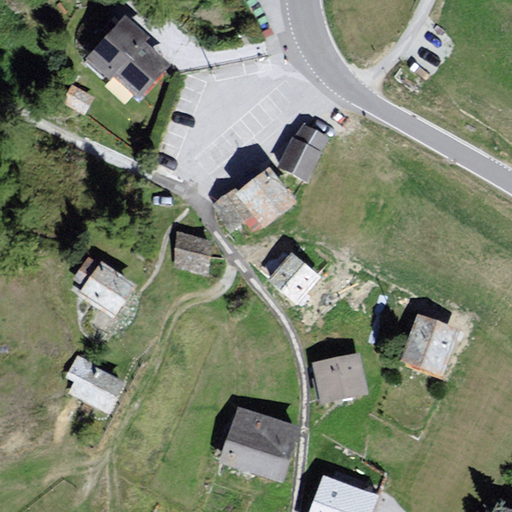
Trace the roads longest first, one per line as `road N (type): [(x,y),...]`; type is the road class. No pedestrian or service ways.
road 1 (residential): [(315,44),(194,142),(185,159),(210,226),(296,347),(304,412),(295,511)]
road 2 (track): [(234,256),(222,289),(181,311),(164,331),(104,456),(81,469)]
road 3 (tertiary): [(315,44),(334,74),(372,103),(511,183)]
road 4 (track): [(191,188),(0,100)]
